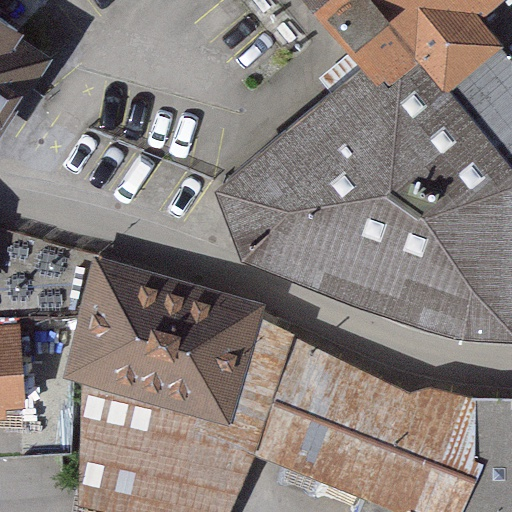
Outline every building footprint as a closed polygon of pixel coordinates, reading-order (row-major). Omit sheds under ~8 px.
[(511,0),(311,0),(366,67),(511,212),(511,0)] [(0,113),(38,58),(0,32),(0,113)] [(460,332),(511,333),(511,212),(366,67),(214,190),(240,257),(356,292),(460,332)] [(105,261),(78,364),(88,367),(225,404),(255,319),(260,302),(105,261)] [(225,404),(88,367),(86,491),(182,511),(230,511),(258,439),(371,484),(358,511),(511,511),(511,401),(444,384),(410,394),(255,319),(225,404)] [(0,410),(25,409),(19,327),(0,328),(0,410)]
